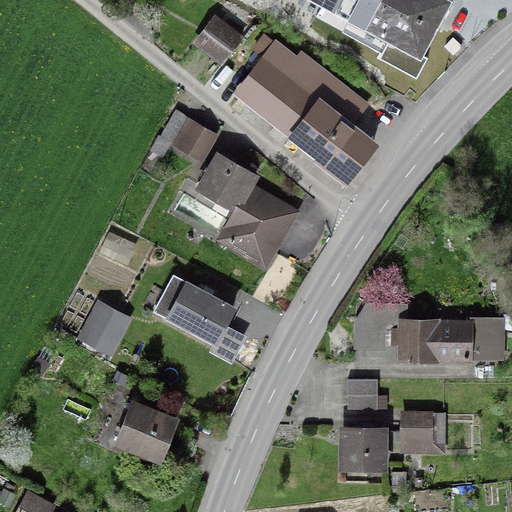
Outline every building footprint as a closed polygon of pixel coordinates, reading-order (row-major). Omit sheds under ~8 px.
[(419,57),(448,3),(443,0),(311,0),(387,41),(377,58),(414,78),(424,60),(419,57)] [(214,20),(196,44),(221,64),(240,40),(214,20)] [(301,57),(297,62),(275,44),(237,92),(332,166),(328,170),(343,182),(363,156),(358,152),(365,142),(343,124),(359,103),(301,57)] [(160,136),(197,158),(210,136),(173,114),(160,136)] [(263,263),(291,214),(246,188),(252,177),(231,165),(232,162),(222,157),(221,159),(218,157),(199,190),(237,212),(239,215),(239,219),(238,223),(227,242),(263,263)] [(168,286),(154,312),(212,342),(230,309),(186,285),(182,293),(168,286)] [(129,317),(99,302),(81,339),(111,354),(129,317)] [(357,348),(388,349),(389,308),(358,307),(357,348)] [(399,359),(503,361),(504,323),(400,321),(399,359)] [(346,410),(376,410),(376,380),(346,380),(346,410)] [(172,422),(132,406),(117,442),(158,458),(172,422)] [(401,413),(401,453),(438,452),(438,413),(401,413)] [(342,430),(342,468),(381,468),(382,431),(374,431),(374,425),(367,425),(366,431),(342,430)] [(49,511),(52,507),(26,493),(17,510),(20,511),(49,511)]
